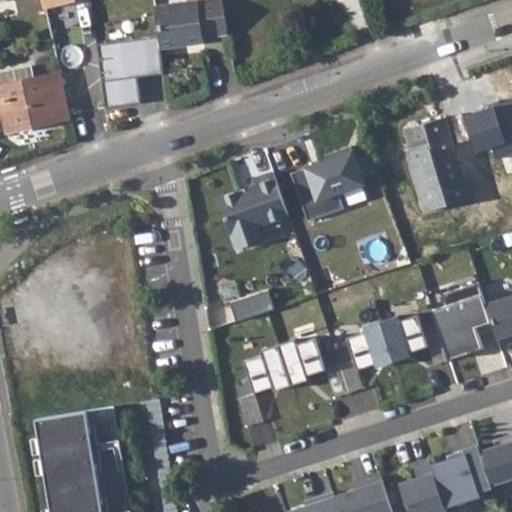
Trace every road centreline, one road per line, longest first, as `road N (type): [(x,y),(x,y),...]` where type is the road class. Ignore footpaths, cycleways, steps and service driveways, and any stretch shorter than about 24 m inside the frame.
road 1 (residential): [(155,142),(511,19)]
road 2 (residential): [(211,483),(155,142)]
road 3 (residential): [(511,389),(211,483)]
road 4 (residential): [(0,194),(155,142)]
